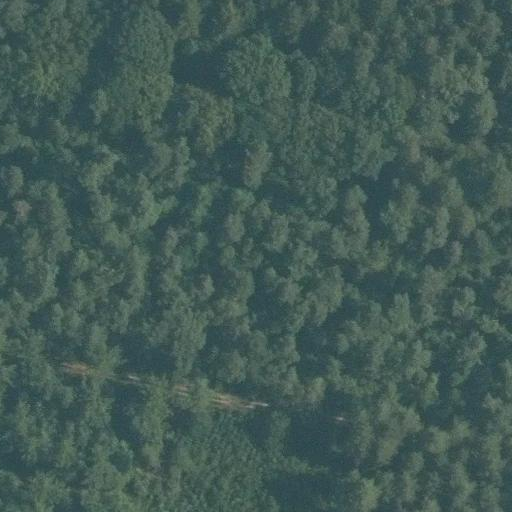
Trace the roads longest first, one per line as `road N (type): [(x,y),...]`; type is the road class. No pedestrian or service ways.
road 1 (track): [(511,438),(0,343)]
road 2 (track): [(511,101),(0,9)]
